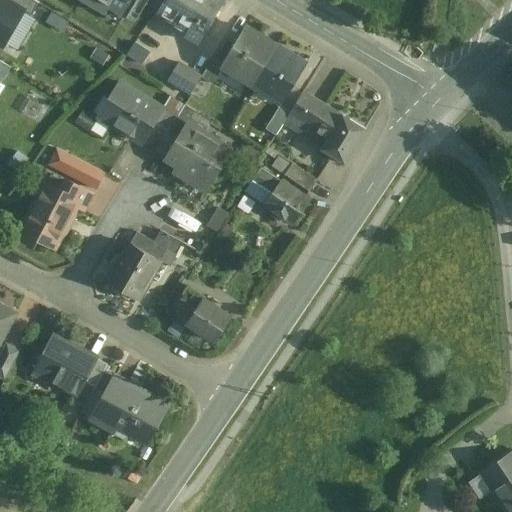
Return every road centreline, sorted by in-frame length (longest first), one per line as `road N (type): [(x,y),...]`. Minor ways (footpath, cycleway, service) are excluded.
road 1 (tertiary): [(442,96),(389,158),(233,394)]
road 2 (residential): [(233,394),(65,298)]
road 3 (tertiary): [(284,0),(442,96)]
road 4 (tertiary): [(233,394),(151,511)]
road 5 (residential): [(65,298),(108,229),(140,201)]
